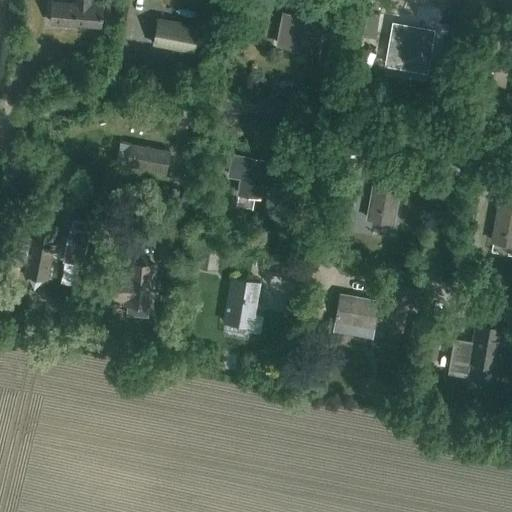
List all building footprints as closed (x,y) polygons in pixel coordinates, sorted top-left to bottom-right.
[(4,0),(4,12),(15,12),(15,0),(4,0)] [(103,5),(92,4),(92,0),(74,0),(75,3),(53,1),(51,22),(101,25),(103,5)] [(317,51),(323,21),(285,13),(278,43),(317,51)] [(155,43),(193,50),(198,25),(159,18),(155,43)] [(494,33),(478,30),(473,60),(489,63),(494,33)] [(387,64),(424,69),(428,42),(415,41),(416,34),(402,32),(400,42),(391,40),(387,64)] [(2,67),(0,68),(0,82),(8,78),(2,67)] [(166,170),(170,151),(132,143),(128,163),(166,170)] [(242,176),(239,192),(259,196),(261,184),(275,187),(279,162),(233,154),(229,174),(242,176)] [(341,177),(336,201),(352,204),(357,180),(341,177)] [(376,179),(369,218),(393,222),(400,184),(376,179)] [(511,244),(511,204),(500,202),(493,241),(511,244)] [(80,233),(100,237),(104,213),(85,209),(80,233)] [(13,261),(14,262),(15,261),(17,260),(19,262),(19,263),(20,263),(22,262),(23,261),(24,261),(25,260),(26,259),(28,259),(26,273),(50,278),(53,267),(50,266),(53,250),(60,251),(61,243),(55,241),(58,226),(33,221),(29,238),(32,238),(30,252),(28,251),(27,250),(26,248),(25,247),(24,246),(23,245),(21,244),(20,244),(18,244),(17,244),(15,244),(14,245),(12,246),(11,247),(10,248),(9,250),(9,251),(9,253),(9,254),(9,256),(10,258),(11,259),(12,260),(13,261)] [(157,249),(180,252),(183,227),(160,224),(157,249)] [(196,265),(218,269),(222,243),(200,240),(196,265)] [(151,304),(154,264),(130,262),(129,274),(119,273),(117,297),(127,298),(127,302),(151,304)] [(390,273),(389,286),(412,288),(413,275),(390,273)] [(252,321),(259,281),(230,275),(223,315),(252,321)] [(379,301),(340,294),(334,330),(372,337),(379,301)] [(436,358),(442,322),(426,319),(419,355),(436,358)] [(509,328),(503,327),(503,325),(477,320),(470,361),(497,365),(500,343),(507,344),(509,342),(511,331),(509,328)]
